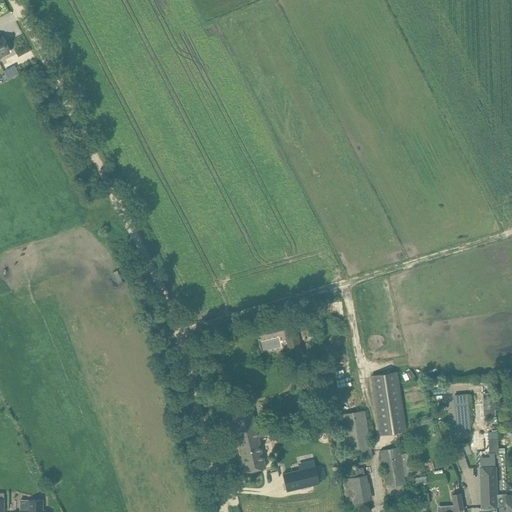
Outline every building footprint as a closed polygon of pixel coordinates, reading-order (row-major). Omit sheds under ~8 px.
[(0,56),(9,52),(1,37),(0,37),(0,56)] [(302,353),(297,332),(284,336),(289,356),(302,353)] [(262,351),(281,349),(280,338),(260,340),(262,351)] [(406,431),(397,371),(370,375),(379,435),(406,431)] [(494,393),(487,393),(482,393),(483,416),(495,416),(494,393)] [(467,394),(454,395),(457,430),(470,429),(467,394)] [(240,407),(230,409),(238,440),(258,436),(258,437),(265,435),(263,429),(256,430),(250,404),(240,407)] [(372,458),(364,411),(341,414),(347,454),(362,452),(363,459),(372,458)] [(258,437),(258,436),(238,440),(245,472),(265,468),(258,437)] [(498,439),(488,439),(488,446),(488,453),(494,453),(498,453),(498,448),(498,446),(498,439)] [(320,442),(326,467),(337,465),(331,440),(320,442)] [(399,447),(381,450),(386,486),(405,483),(404,477),(412,475),(408,453),(400,454),(399,447)] [(489,457),(480,457),(480,466),(480,468),(481,498),(482,508),(497,507),(496,494),(495,467),(494,453),(488,453),(489,457)] [(315,466),(282,474),(287,492),(319,484),(315,466)] [(428,476),(412,478),(415,490),(446,485),(444,473),(442,473),(434,475),(433,471),(428,472),(428,476)] [(372,499),(367,475),(345,479),(350,503),(372,499)] [(456,494),(452,494),(454,505),(455,511),(464,509),(461,493),(456,494)] [(507,494),(496,494),(497,507),(507,507),(507,509),(506,511),(511,511),(511,495),(507,496),(507,494)] [(44,511),(45,511),(42,511),(42,500),(29,500),(29,511),(20,511),(19,511),(44,511)]
